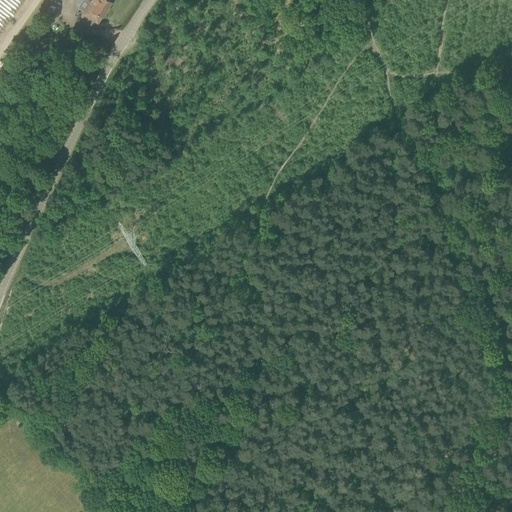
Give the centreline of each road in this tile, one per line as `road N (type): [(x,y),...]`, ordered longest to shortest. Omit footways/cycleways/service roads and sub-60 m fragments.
road 1 (track): [(428,193),(500,352),(498,400),(457,511)]
road 2 (unclassified): [(147,0),(109,56),(0,295)]
road 3 (track): [(142,511),(0,382)]
road 4 (track): [(386,69),(398,129),(428,193)]
road 5 (track): [(511,91),(454,72),(419,78),(386,69)]
road 6 (track): [(436,73),(428,193)]
